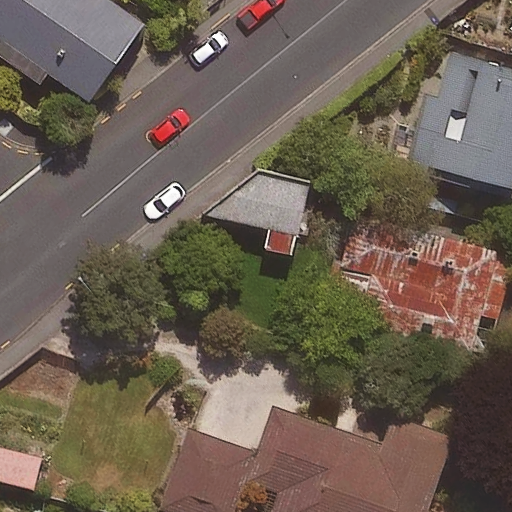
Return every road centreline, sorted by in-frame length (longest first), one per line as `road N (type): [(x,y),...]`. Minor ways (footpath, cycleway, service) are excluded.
road 1 (tertiary): [(391,0),(56,272)]
road 2 (tertiary): [(24,245),(320,0)]
